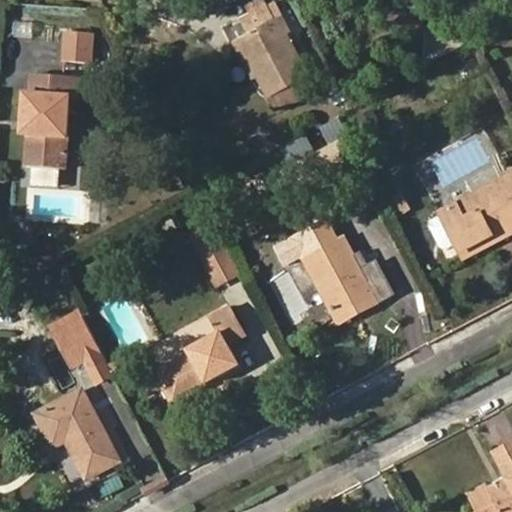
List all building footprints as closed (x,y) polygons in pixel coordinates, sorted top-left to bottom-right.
[(249,12),(267,2),(265,0),(245,0),(243,1),(249,12)] [(293,33),(277,3),(270,7),(267,2),(249,12),(251,17),(235,25),(242,38),(240,39),(278,111),(314,92),(307,79),(309,78),(287,36),(293,33)] [(91,64),(93,33),(68,32),(66,62),(91,64)] [(464,45),(465,34),(428,33),(427,64),(464,45)] [(370,83),(362,68),(346,77),(354,91),(370,83)] [(79,113),(81,78),(34,75),(33,96),(27,95),(26,116),(31,117),(30,134),(28,167),(66,170),(70,112),(79,113)] [(345,99),(339,87),(330,91),(336,103),(345,99)] [(341,137),(336,127),(326,133),(331,143),(341,137)] [(382,167),(372,148),(362,153),(372,172),(382,167)] [(326,172),(318,156),(315,157),(311,149),(293,158),(298,167),(293,169),(302,185),(326,172)] [(339,165),(331,149),(318,156),(326,172),(339,165)] [(33,181),(58,186),(60,172),(36,168),(33,181)] [(302,185),(293,169),(280,176),(289,192),(302,185)] [(511,233),(511,175),(442,213),(443,215),(432,221),(430,226),(442,248),(448,250),(458,245),(462,252),(499,232),(502,239),(511,233)] [(410,209),(403,197),(394,202),(400,214),(410,209)] [(215,230),(208,218),(190,227),(196,240),(215,230)] [(231,259),(216,229),(215,230),(196,240),(195,240),(211,270),(231,259)] [(465,258),(502,239),(499,232),(462,252),(465,258)] [(362,271),(345,239),(306,260),(339,321),(378,301),(379,303),(394,295),(377,263),(362,271)] [(239,274),(231,259),(211,270),(219,285),(239,274)] [(247,337),(230,307),(212,317),(221,333),(190,351),(192,355),(158,373),(174,402),(241,366),(230,346),(247,337)] [(103,353),(81,311),(53,326),(75,368),(87,361),(103,353)] [(115,376),(103,353),(87,361),(99,384),(115,376)] [(128,371),(122,360),(110,366),(116,377),(128,371)] [(121,462),(83,390),(37,415),(55,448),(68,441),(88,479),(121,462)] [(511,511),(511,442),(494,452),(509,479),(491,489),(488,484),(469,494),(479,511),(478,511),(511,511)]
